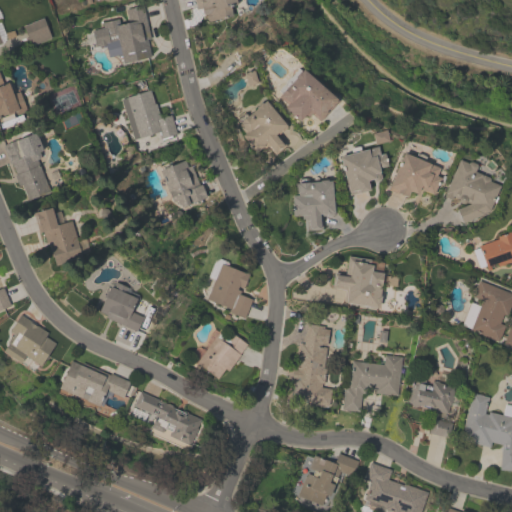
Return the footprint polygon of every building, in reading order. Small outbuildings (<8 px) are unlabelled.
[(234,0),(235,4),(228,5),(230,13),(221,15),(222,17),(207,21),(207,20),(206,20),(204,13),(202,14),(200,7),(195,8),(193,0),(234,0)] [(142,4),(149,39),(147,39),(150,57),(121,63),(119,54),(107,57),(105,46),(102,46),(101,45),(98,46),(97,44),(94,45),(90,29),(101,27),(100,21),(118,17),(119,23),(126,22),(123,8),(142,4)] [(20,24),(40,17),(48,37),(27,45),(20,24)] [(300,68),(336,100),(318,121),(309,113),(306,117),(303,114),(298,121),(282,106),(285,104),(276,96),(278,95),(277,94),(278,93),(276,91),(278,88),(280,85),(283,83),(284,80),(285,78),(287,77),(290,75),(291,73),(294,69),(296,68),(298,70),(300,68)] [(0,78),(2,84),(7,82),(11,94),(19,91),(26,110),(16,114),(15,109),(0,114),(0,78)] [(120,99),(148,89),(153,103),(154,103),(157,113),(156,113),(158,118),(169,114),(175,133),(170,135),(170,136),(161,139),(158,131),(132,139),(120,99)] [(255,155),(240,135),(243,132),(236,124),(239,121),(236,118),(238,116),(239,115),(242,113),(244,112),(246,115),(255,107),(254,106),(259,102),(260,103),(263,100),(285,126),(276,134),(285,145),(273,154),(266,146),(255,155)] [(49,191),(26,200),(20,184),(17,185),(13,175),(15,174),(10,163),(9,163),(1,145),(4,144),(34,131),(41,150),(37,151),(38,152),(39,155),(38,158),(36,159),(49,191)] [(368,189),(348,194),(337,156),(350,153),(348,148),(350,147),(352,146),(355,145),(357,146),(359,150),(375,146),(378,154),(382,153),(385,165),(377,168),(379,176),(379,178),(378,180),(376,181),(374,181),(372,179),(371,178),(366,179),(368,189)] [(437,167),(434,175),(438,177),(432,194),(418,188),(416,193),(408,190),(406,196),(397,193),(397,194),(386,189),(401,152),(413,157),(415,153),(417,153),(420,153),(422,155),(424,157),(422,161),(437,167)] [(174,209),(158,170),(183,159),(186,166),(190,165),(198,185),(200,184),(205,196),(174,209)] [(498,185),(489,210),(461,222),(455,209),(468,203),(464,201),(463,202),(461,203),(459,202),(458,201),(457,200),(456,198),(451,195),(450,199),(443,196),(444,192),(443,192),(457,159),(466,163),(466,162),(468,161),(474,164),(475,165),(473,171),(480,174),(480,175),(482,175),(487,177),(488,179),(488,181),(498,185)] [(332,214),(320,215),(321,229),(305,230),(305,218),(300,219),(300,215),(291,216),(290,195),(294,195),(293,183),(297,183),(297,179),(299,178),(302,177),(305,177),(307,178),(308,182),(318,181),(318,180),(326,179),(326,180),(330,180),(332,214)] [(70,220),(81,257),(54,265),(52,256),(50,256),(47,245),(51,243),(50,240),(44,242),(41,231),(37,232),(31,212),(50,207),(55,224),(70,220)] [(477,245),(497,238),(496,236),(511,230),(511,224),(511,221),(511,220),(511,260),(486,270),(484,265),(478,268),(471,250),(478,247),(477,245)] [(344,302),(346,290),(330,287),(332,271),(343,273),(346,255),(369,259),(368,264),(371,265),(370,268),(382,270),(378,295),(379,295),(378,303),(377,303),(376,307),(344,302)] [(243,318),(227,311),(228,308),(205,298),(220,263),(247,274),(241,288),(237,286),(235,288),(239,290),(238,294),(250,299),(243,318)] [(459,325),(469,301),(477,304),(479,300),(470,296),(477,279),(511,293),(511,299),(506,314),(502,312),(497,323),(502,325),(496,340),(459,325)] [(97,311),(108,285),(111,286),(113,281),(128,288),(125,294),(135,298),(129,311),(141,316),(135,330),(104,317),(105,314),(97,311)] [(9,305),(0,308),(0,286),(1,286),(9,305)] [(19,314),(30,321),(30,322),(34,325),(35,324),(46,332),(44,336),(54,343),(39,365),(23,355),(18,363),(1,351),(12,334),(8,331),(19,314)] [(320,387),(329,388),(327,405),(289,399),(292,378),(290,378),(292,368),(295,369),(299,342),(302,343),(305,323),(323,326),(322,328),(327,329),(322,367),(324,367),(322,383),(320,383),(320,387)] [(511,347),(502,343),(508,327),(511,328),(511,347)] [(218,331),(227,338),(230,333),(245,344),(226,371),(223,368),(216,379),(195,362),(218,331)] [(350,360),(381,364),(382,354),(400,356),(396,396),(373,393),(373,389),(364,388),(364,392),(359,392),(357,410),(341,408),(343,387),(347,387),(350,360)] [(121,397),(110,392),(108,397),(105,396),(101,406),(98,404),(97,406),(57,387),(69,360),(80,365),(81,362),(108,374),(109,372),(128,381),(121,397)] [(446,413),(433,409),(433,408),(430,407),(430,408),(421,406),(422,405),(419,404),(414,406),(410,405),(409,404),(405,403),(412,373),(425,376),(423,384),(429,385),(430,380),(453,386),(449,404),(448,404),(446,413)] [(188,445),(167,435),(168,430),(162,428),(160,432),(149,427),(154,415),(132,405),(138,391),(165,403),(166,403),(170,404),(170,406),(180,410),(182,410),(185,412),(186,413),(198,419),(195,426),(196,427),(188,445)] [(511,469),(498,469),(500,444),(489,441),(488,447),(458,438),(470,392),(476,394),(476,393),(481,394),(481,395),(487,397),(483,413),(486,414),(487,411),(511,417),(511,469)] [(445,438),(427,433),(431,417),(450,422),(445,438)] [(296,494),(305,472),(310,475),(312,470),(307,467),(312,454),(332,462),(337,452),(357,460),(352,471),(348,470),(346,476),(341,474),(337,485),(333,484),(324,506),(296,494)] [(418,511),(391,511),(381,508),(382,506),(363,499),(370,480),(363,478),(369,462),(389,469),(386,479),(401,485),(402,483),(426,492),(418,511)]
